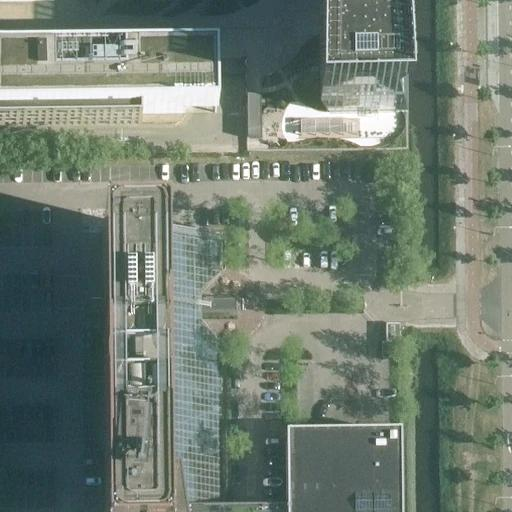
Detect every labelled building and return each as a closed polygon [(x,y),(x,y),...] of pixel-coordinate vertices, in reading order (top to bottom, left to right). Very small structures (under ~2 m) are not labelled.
[(405,0),(322,0),(328,113),(407,112),(405,0)] [(184,53),(0,57),(0,120),(186,116),(184,53)] [(224,511),(223,346),(201,323),(201,294),(222,271),(222,234),(137,234),(137,236),(130,236),(130,235),(102,235),(103,335),(101,335),(101,342),(103,342),(103,383),(102,383),(100,387),(99,389),(98,394),(96,401),(94,405),(94,407),(94,410),(93,414),(93,419),(92,421),(92,426),(93,428),(93,433),(93,438),(94,442),(96,449),(97,454),(98,456),(99,458),(101,462),(103,466),(104,466),(104,511),(224,511)] [(400,345),(400,328),(400,327),(385,327),(385,345),(400,345)] [(285,437),(286,511),(401,511),(401,436),(285,437)]
